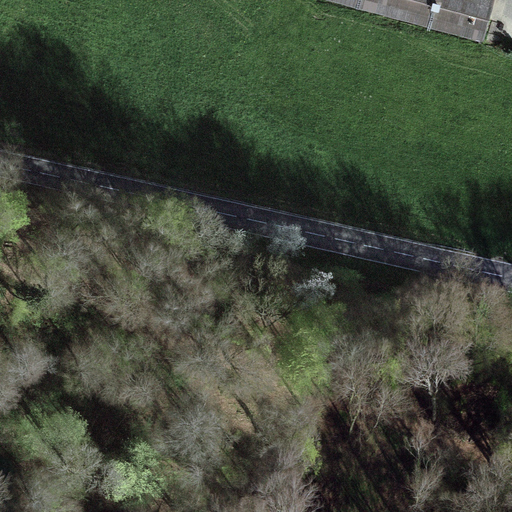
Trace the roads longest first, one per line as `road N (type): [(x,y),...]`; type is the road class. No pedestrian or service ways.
road 1 (track): [(0,271),(511,471)]
road 2 (tertiary): [(0,165),(511,278)]
